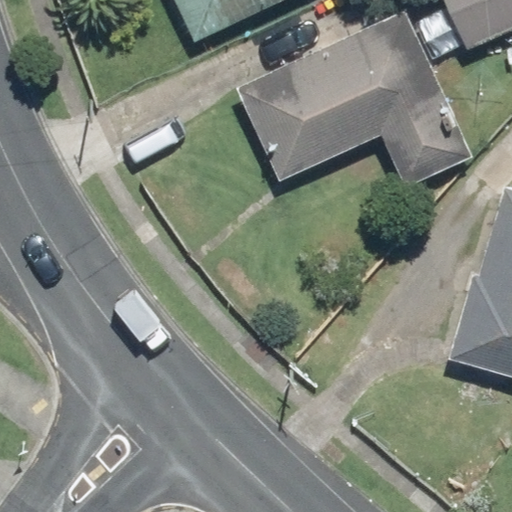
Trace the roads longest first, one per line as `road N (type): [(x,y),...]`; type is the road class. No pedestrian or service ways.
road 1 (secondary): [(136,364),(24,193),(0,129)]
road 2 (residential): [(33,511),(43,482),(136,364)]
road 3 (secondary): [(294,511),(186,418)]
road 4 (residential): [(186,418),(92,511)]
